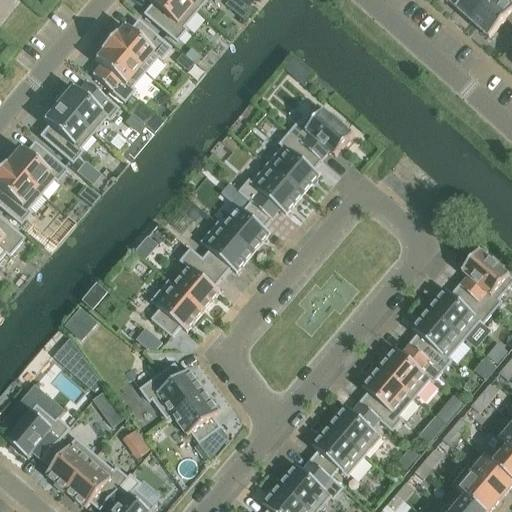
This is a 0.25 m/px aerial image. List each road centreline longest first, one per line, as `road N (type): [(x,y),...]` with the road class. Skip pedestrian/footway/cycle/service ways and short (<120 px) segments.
road 1 (residential): [(277,429),(224,360),(364,197),(426,252)]
road 2 (residential): [(426,252),(277,429)]
road 3 (residential): [(511,134),(360,0)]
road 4 (unclassified): [(110,0),(0,129)]
